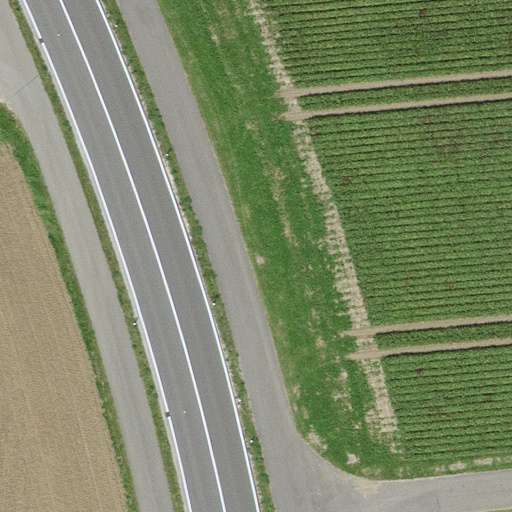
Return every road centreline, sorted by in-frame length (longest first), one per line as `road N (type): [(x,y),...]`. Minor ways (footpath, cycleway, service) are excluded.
road 1 (secondary): [(225,511),(204,405),(135,186),(59,0)]
road 2 (unclassified): [(298,511),(264,366),(134,0)]
road 3 (unclassified): [(368,511),(511,491)]
